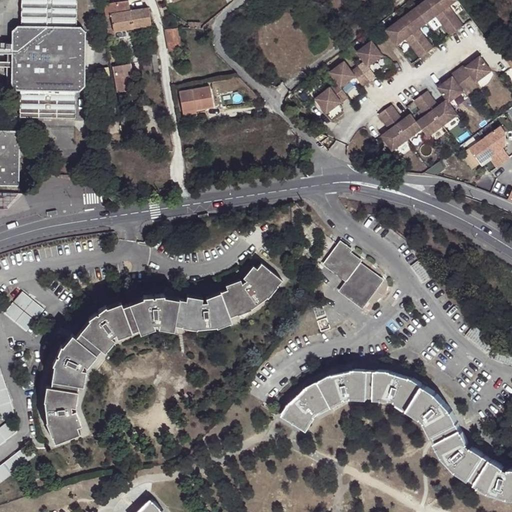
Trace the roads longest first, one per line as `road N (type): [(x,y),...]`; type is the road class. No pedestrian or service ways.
road 1 (tertiary): [(322,185),(0,241)]
road 2 (residential): [(240,0),(219,16),(215,41),(317,147),(322,185)]
road 3 (residential): [(263,391),(289,366),(384,321),(409,285)]
road 4 (tertiary): [(511,250),(428,203),(360,183)]
road 5 (unknown): [(270,99),(401,0)]
road 6 (residential): [(511,208),(430,181),(360,183)]
road 7 (residential): [(409,285),(400,261),(328,206),(322,185)]
road 8 (residential): [(409,285),(470,351),(511,373)]
